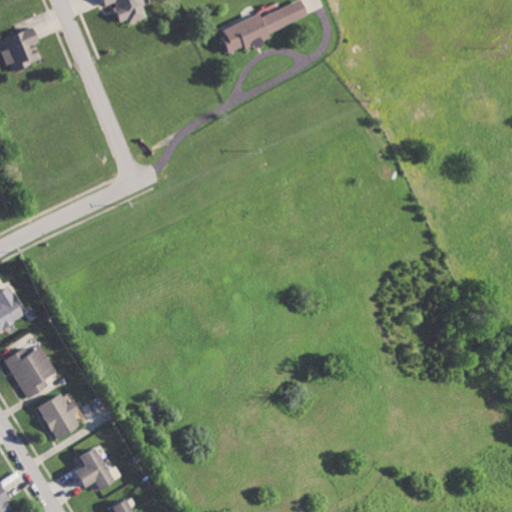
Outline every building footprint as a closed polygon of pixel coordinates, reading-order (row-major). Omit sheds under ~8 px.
[(106,0),(107,4),(114,2),(121,25),(152,15),(146,0),(106,0)] [(301,16),(295,0),(291,0),(251,16),(249,13),(210,28),(220,54),(263,38),(261,32),(301,16)] [(2,38),(5,49),(11,70),(42,60),(37,43),(44,41),(39,26),(2,38)] [(0,329),(27,316),(12,286),(0,291),(0,329)] [(28,349),(8,358),(26,399),(51,387),(47,379),(58,373),(45,345),(30,352),(28,349)] [(41,405),(57,440),(82,428),(75,412),(80,410),(76,399),(68,402),(65,395),(41,405)] [(103,489),(118,482),(101,448),(85,456),(89,465),(79,471),(87,487),(99,481),(103,489)] [(0,511),(8,511),(16,508),(3,484),(0,485),(0,511)] [(138,511),(132,499),(117,507),(119,511),(138,511)]
